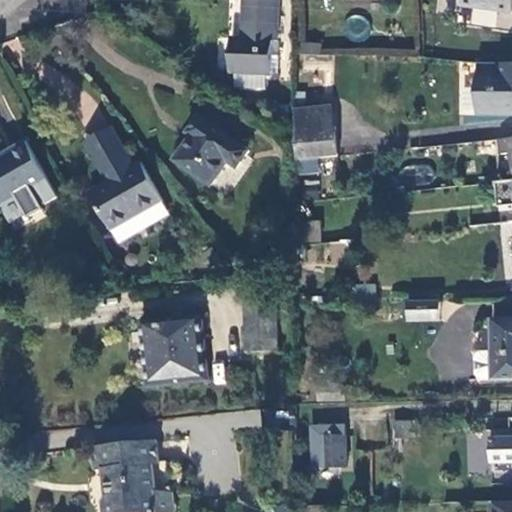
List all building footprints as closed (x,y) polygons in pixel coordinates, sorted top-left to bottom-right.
[(274,5),(274,0),(242,0),(242,40),(230,41),(230,73),(269,74),(269,66),(270,46),(275,46),(276,4),(274,5)] [(507,16),(508,0),(456,0),(456,7),(507,16)] [(281,46),(275,46),(270,46),(269,66),(280,66),(281,46)] [(511,113),(511,63),(478,64),(478,89),(478,114),(511,113)] [(463,113),(478,114),(478,89),(463,89),(463,113)] [(331,108),(293,110),(294,130),(334,127),(331,108)] [(249,152),(201,121),(190,136),(194,139),(178,163),(212,187),(228,163),(238,169),(249,152)] [(334,127),(294,130),(294,147),(294,161),(336,156),(334,127)] [(88,146),(110,185),(122,178),(114,164),(128,156),(113,131),(88,146)] [(511,137),(495,139),(497,154),(508,153),(511,179),(511,178),(511,137)] [(47,181),(24,142),(10,151),(13,156),(0,162),(0,205),(1,207),(47,181)] [(165,205),(144,168),(137,172),(128,156),(114,164),(122,178),(110,185),(94,194),(113,231),(165,205)] [(511,178),(511,179),(494,181),(497,204),(511,201),(511,178)] [(47,181),(1,207),(8,219),(20,213),(27,215),(38,209),(38,200),(53,192),(47,181)] [(171,218),(165,205),(113,231),(119,243),(171,218)] [(319,220),(306,221),(308,265),(344,264),(343,241),(320,242),(319,220)] [(246,297),(245,313),(274,313),(274,297),(246,297)] [(438,301),(408,301),(409,320),(439,320),(438,301)] [(245,313),(246,355),(274,356),(274,313),(245,313)] [(511,317),(491,318),(492,350),(480,351),(476,356),(477,379),(511,377),(511,317)] [(195,318),(137,323),(143,387),(201,383),(195,318)] [(392,436),(417,436),(417,419),(392,419),(392,436)] [(511,419),(505,420),(507,440),(487,441),(488,464),(511,462),(511,419)] [(345,469),(343,437),(323,439),(324,470),(345,469)] [(98,505),(98,511),(149,511),(149,493),(148,468),(152,468),(151,443),(89,447),(90,470),(103,480),(104,503),(98,505)] [(167,511),(167,495),(149,493),(149,511),(167,511)] [(511,511),(511,501),(501,502),(501,511),(511,511)]
